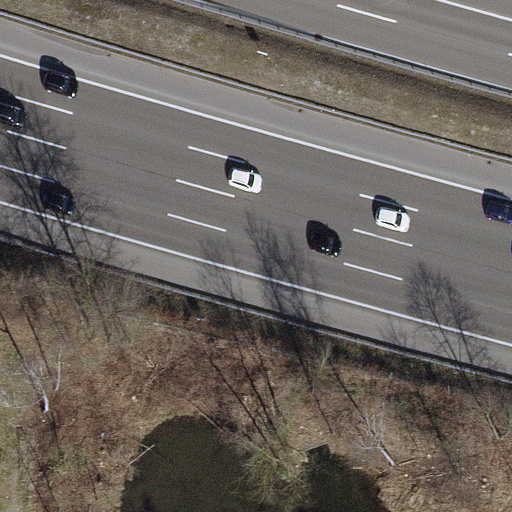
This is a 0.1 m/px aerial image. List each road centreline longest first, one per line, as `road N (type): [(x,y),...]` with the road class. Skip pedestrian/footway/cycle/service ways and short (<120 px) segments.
road 1 (motorway): [(0,128),(511,272)]
road 2 (motorway): [(511,54),(319,0)]
